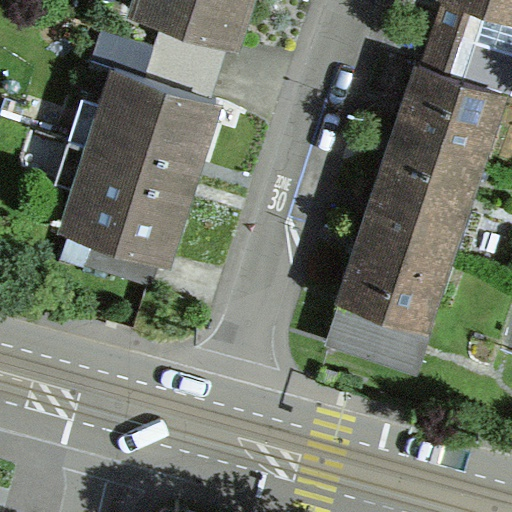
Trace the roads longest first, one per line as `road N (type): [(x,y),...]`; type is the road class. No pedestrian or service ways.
road 1 (residential): [(229,398),(353,0)]
road 2 (primary): [(511,475),(229,398)]
road 3 (primary): [(229,398),(0,332)]
road 4 (primary): [(208,476),(341,511)]
